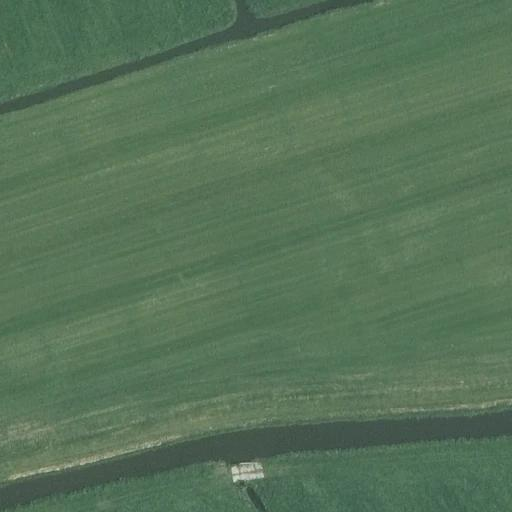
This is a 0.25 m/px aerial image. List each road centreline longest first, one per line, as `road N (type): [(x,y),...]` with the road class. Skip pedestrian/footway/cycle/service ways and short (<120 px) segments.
road 1 (track): [(0,451),(191,408),(511,373)]
road 2 (track): [(93,511),(264,470),(511,455)]
